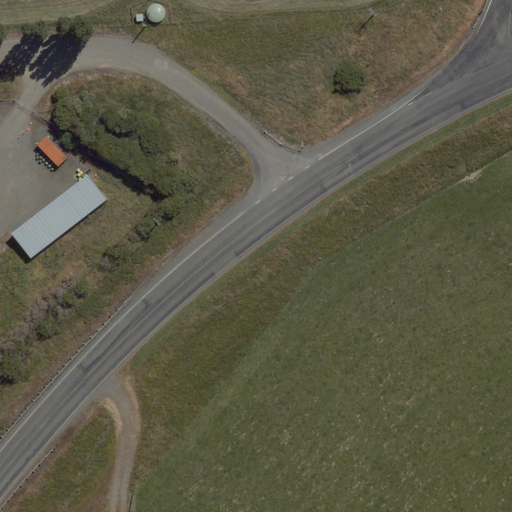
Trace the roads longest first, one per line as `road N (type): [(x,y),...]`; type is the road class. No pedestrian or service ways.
road 1 (tertiary): [(0,475),(170,291),(297,192)]
road 2 (unclassified): [(0,53),(104,52),(150,67),(297,192)]
road 3 (tertiary): [(297,192),(511,69)]
